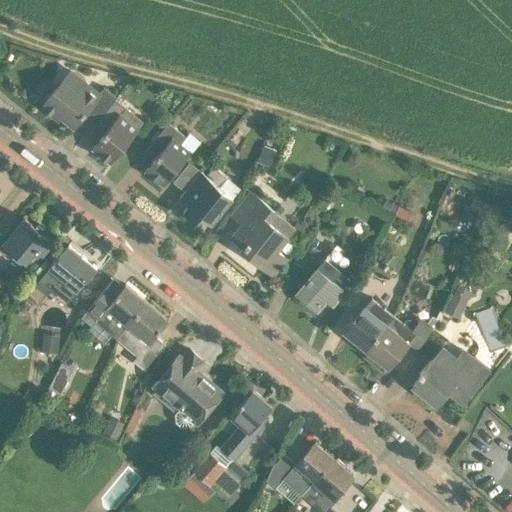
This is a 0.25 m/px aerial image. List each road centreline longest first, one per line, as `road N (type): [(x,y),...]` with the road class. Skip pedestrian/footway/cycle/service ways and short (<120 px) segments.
road 1 (secondary): [(458,511),(0,136)]
road 2 (track): [(0,25),(87,59),(511,187)]
